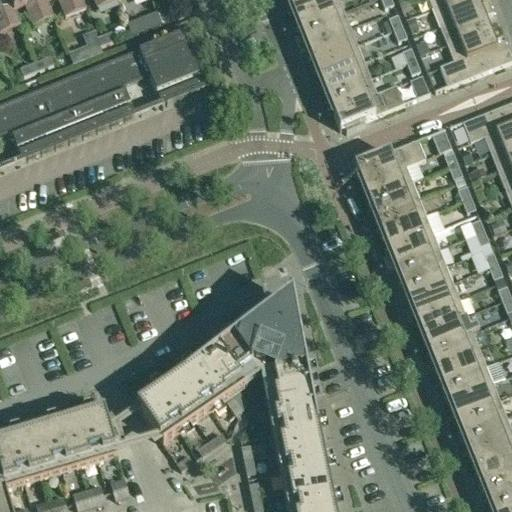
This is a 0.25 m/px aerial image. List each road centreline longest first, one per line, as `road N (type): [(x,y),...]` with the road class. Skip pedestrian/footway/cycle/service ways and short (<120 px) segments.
road 1 (residential): [(278,194),(410,511)]
road 2 (residential): [(0,306),(278,194)]
road 3 (residential): [(256,172),(0,276)]
road 4 (residential): [(278,194),(288,71)]
